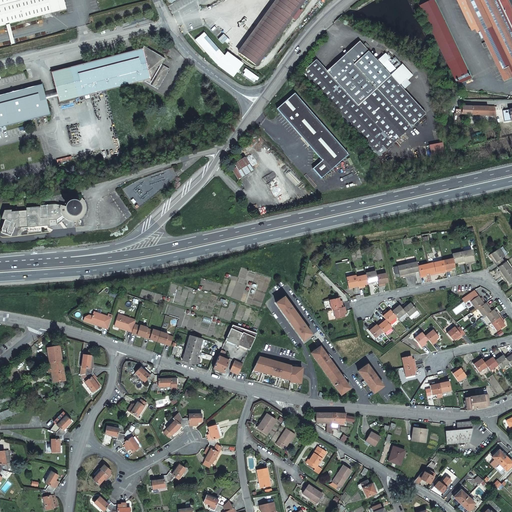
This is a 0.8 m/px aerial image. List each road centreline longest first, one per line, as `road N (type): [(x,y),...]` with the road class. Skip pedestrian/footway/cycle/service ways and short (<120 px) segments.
road 1 (trunk): [(0,277),(127,266),(511,180)]
road 2 (trunk): [(511,170),(146,251),(0,266)]
road 3 (trunk): [(214,160),(120,245),(0,264)]
road 4 (residential): [(481,414),(285,398)]
road 5 (residential): [(0,65),(168,23)]
road 6 (residential): [(511,312),(496,289),(474,279),(364,307)]
road 7 (residential): [(254,391),(118,347)]
road 8 (secondary): [(345,0),(258,104)]
road 9 (residential): [(285,398),(296,419),(389,474)]
road 10 (residential): [(168,23),(200,63),(258,104)]
